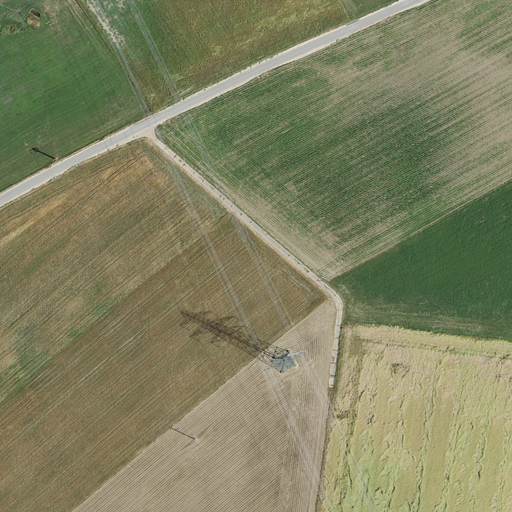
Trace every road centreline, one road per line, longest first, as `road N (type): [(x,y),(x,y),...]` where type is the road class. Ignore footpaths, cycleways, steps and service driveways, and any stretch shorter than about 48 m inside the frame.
road 1 (unclassified): [(0,201),(413,0)]
road 2 (track): [(143,129),(339,301),(331,387)]
